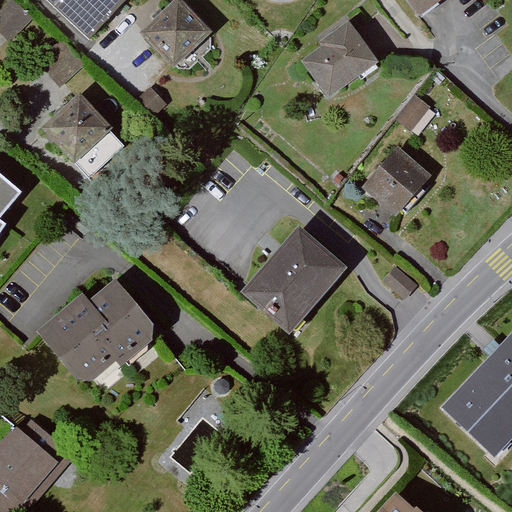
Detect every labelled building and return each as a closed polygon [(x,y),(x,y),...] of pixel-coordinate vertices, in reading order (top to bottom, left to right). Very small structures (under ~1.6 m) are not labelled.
[(0,29),(13,43),(35,20),(15,0),(0,15),(0,29)] [(30,0),(90,56),(134,3),(130,0),(30,0)] [(395,0),(416,29),(458,0),(395,0)] [(212,34),(178,2),(143,39),(177,71),(212,34)] [(354,81),(379,63),(351,25),(325,44),(328,48),(307,63),(332,97),(335,101),(357,85),(354,81)] [(62,91),(88,67),(65,41),(39,65),(62,91)] [(170,107),(153,91),(141,103),(157,119),(170,107)] [(82,95),(43,132),(91,183),(127,149),(113,134),(116,131),(82,95)] [(439,116),(418,99),(398,125),(419,141),(439,116)] [(435,178),(399,150),(366,191),(401,220),(435,178)] [(0,237),(7,229),(0,223),(0,221),(21,194),(0,177),(0,237)] [(243,297),(289,336),(344,275),(297,234),(243,297)] [(38,336),(79,388),(113,361),(119,369),(160,337),(118,284),(92,304),(87,298),(38,336)] [(511,334),(442,409),(496,460),(511,443),(511,334)] [(0,511),(36,511),(77,464),(33,427),(0,465),(0,511)] [(412,511),(400,501),(390,511),(412,511)]
